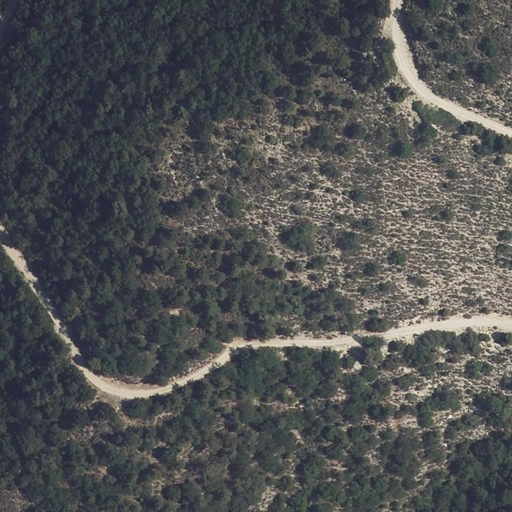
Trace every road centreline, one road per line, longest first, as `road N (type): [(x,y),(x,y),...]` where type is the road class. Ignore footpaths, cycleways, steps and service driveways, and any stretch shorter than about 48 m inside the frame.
road 1 (track): [(511,328),(472,320),(354,340),(254,342),(188,380),(128,392),(85,374),(0,231)]
road 2 (track): [(397,0),(392,26),(403,63),(428,95),(511,132)]
